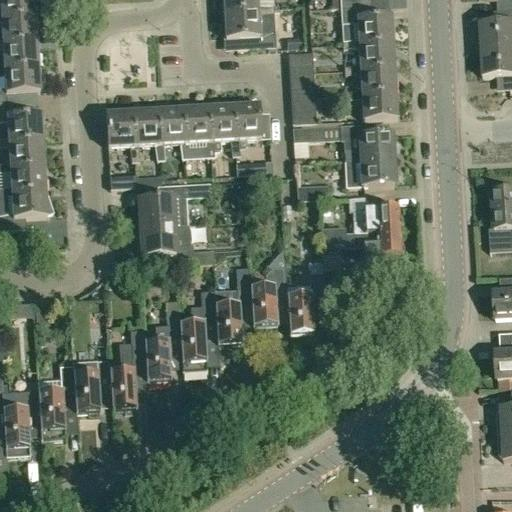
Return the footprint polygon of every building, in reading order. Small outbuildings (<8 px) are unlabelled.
[(0,22),(35,20),(33,0),(0,0),(0,14),(0,16),(0,22)] [(222,0),(223,17),(257,16),(257,18),(273,17),(273,10),(257,10),(256,0),(222,0)] [(339,0),(340,12),(367,10),(366,0),(339,0)] [(495,15),(504,15),(511,13),(511,0),(476,0),(476,3),(495,2),(495,15)] [(358,49),(391,47),(390,20),(368,22),(367,10),(340,12),(341,28),(342,46),(358,43),(358,49)] [(478,30),(480,56),(511,53),(511,13),(504,15),(505,28),(478,30)] [(0,25),(1,25),(1,42),(2,46),(36,45),(35,20),(0,22),(0,16),(0,25)] [(257,16),(223,17),(225,43),(247,42),(248,53),(275,51),(273,17),(257,18),(257,16)] [(38,69),(36,45),(2,46),(1,42),(0,41),(0,50),(2,50),(3,67),(3,71),(38,69)] [(358,49),(358,43),(342,46),(343,54),(358,53),(359,69),(360,74),(393,72),(391,47),(358,49)] [(511,53),(480,56),(481,82),(508,80),(508,94),(511,93),(511,53)] [(288,71),(312,70),(312,58),(287,59),(288,71)] [(0,108),(18,108),(17,97),(39,96),(38,69),(3,71),(3,67),(0,67),(0,79),(4,79),(5,92),(0,92),(0,108)] [(360,74),(359,69),(344,72),(344,79),(360,78),(361,94),(361,99),(394,97),(393,72),(360,74)] [(312,70),(288,71),(289,83),(313,81),(312,70)] [(289,83),(289,95),(314,93),(313,81),(289,83)] [(290,106),(314,104),(314,93),(289,95),(290,106)] [(396,123),(394,97),(361,99),(361,94),(345,96),(346,104),(361,103),(363,125),(396,123)] [(244,109),(232,110),(234,144),(229,145),(231,160),(239,160),(239,153),(243,153),(246,150),(246,144),(260,143),(258,108),(256,108),(254,103),(244,106),(244,109)] [(290,106),(291,117),(315,116),(314,104),(290,106)] [(19,120),(18,108),(0,108),(0,126),(7,126),(8,142),(8,147),(42,145),(41,119),(19,120)] [(232,110),(207,111),(209,146),(204,146),(206,162),(214,161),(213,156),(218,156),(221,153),(221,145),(229,145),(234,144),(232,110)] [(207,111),(182,113),(184,147),(179,147),(181,163),(188,163),(188,147),(204,146),(209,146),(207,111)] [(182,113),(157,115),(159,149),(154,149),(156,165),(164,164),(162,149),(179,147),(184,147),(182,113)] [(157,115),(132,116),(134,150),(128,150),(131,166),(138,166),(137,150),(154,149),(159,149),(157,115)] [(134,150),(132,116),(105,118),(106,152),(128,150),(134,150)] [(315,116),(291,117),(291,129),(316,127),(315,116)] [(344,167),(393,164),(392,138),(367,139),(367,129),(339,131),(340,144),(343,144),(344,167)] [(324,146),(323,132),(292,133),(293,146),(293,147),(324,146)] [(0,150),(8,151),(9,167),(9,172),(44,170),(42,145),(8,147),(8,142),(0,143),(0,150)] [(394,191),(393,164),(345,167),(346,193),(394,191)] [(271,166),(235,168),(236,180),(272,178),(271,166)] [(45,195),(44,170),(9,172),(9,167),(0,168),(0,176),(10,176),(11,192),(11,197),(45,195)] [(135,179),(109,181),(110,194),(136,192),(135,179)] [(157,191),(157,204),(139,205),(140,232),(188,229),(187,203),(210,201),(209,188),(157,191)] [(328,189),(297,190),(297,205),(329,203),(328,189)] [(0,193),(0,234),(26,233),(25,222),(46,220),(45,195),(11,197),(11,192),(0,193)] [(511,196),(491,198),(493,235),(506,235),(508,252),(511,251),(511,196)] [(352,226),(353,238),(397,235),(396,211),(364,212),(365,225),(352,226)] [(188,229),(140,232),(141,261),(174,259),(175,270),(213,268),(213,255),(192,256),(192,247),(189,247),(188,229)] [(321,246),(328,246),(345,246),(344,239),(344,233),(327,233),(321,233),(321,246)] [(353,238),(344,239),(345,246),(328,246),(321,246),(322,261),(340,260),(340,254),(345,254),(345,252),(360,252),(361,272),(380,271),(379,260),(399,259),(397,235),(353,238)] [(287,301),(286,291),(285,272),(284,252),(267,269),(270,273),(265,278),(266,291),(249,293),(251,318),(252,332),(276,331),(275,307),(287,306),(287,301)] [(214,311),(216,336),(217,351),(241,349),(240,319),(251,318),(249,293),(249,277),(236,278),(238,309),(226,310),(225,294),(213,295),(214,311)] [(286,291),(287,301),(287,306),(289,340),(314,339),(311,304),(324,303),(323,278),(309,279),(310,290),(286,291)] [(190,312),(191,328),(178,328),(180,354),(181,368),(182,377),(206,376),(203,337),(216,336),(214,311),(213,296),(213,294),(201,295),(202,312),(190,312)] [(511,297),(492,298),(494,324),(511,323),(511,297)] [(419,299),(395,300),(395,310),(419,309),(419,299)] [(14,308),(5,309),(6,323),(15,322),(14,308)] [(143,346),(145,376),(146,386),(170,385),(168,355),(180,354),(178,328),(154,330),(155,346),(143,346)] [(119,375),(109,375),(110,390),(112,415),(136,414),(133,377),(145,376),(143,346),(143,334),(129,335),(130,347),(118,348),(119,375)] [(511,356),(496,358),(496,384),(511,383),(511,356)] [(98,391),(110,390),(109,375),(108,365),(95,366),(95,376),(72,378),(75,417),(100,416),(98,391)] [(37,396),(40,436),(40,445),(65,444),(64,418),(75,417),(72,378),(72,370),(59,371),(60,384),(38,385),(39,396),(37,396)] [(40,436),(37,396),(24,397),(25,413),(2,415),(4,441),(5,462),(5,463),(29,461),(28,437),(40,436)] [(496,419),(497,440),(511,439),(511,412),(499,413),(500,416),(496,419)] [(511,439),(497,440),(497,461),(502,464),(502,466),(511,465),(511,439)] [(366,500),(338,501),(338,511),(353,511),(366,511),(366,500)]
